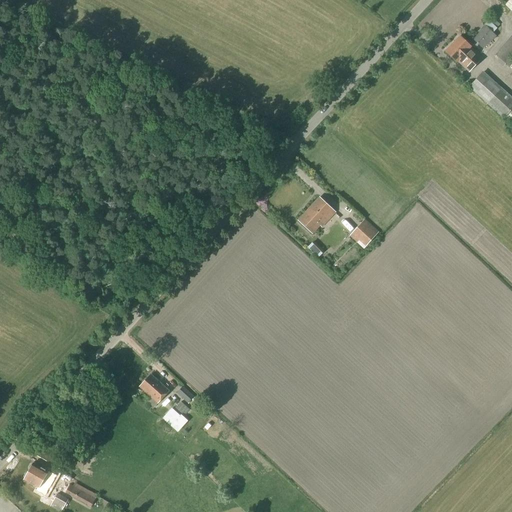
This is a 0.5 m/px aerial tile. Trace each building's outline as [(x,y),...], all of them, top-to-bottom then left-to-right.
[(496,31),(504,26),(500,21),(493,26),(496,31)] [(483,49),(496,36),(484,25),(472,38),(483,49)] [(511,34),(495,55),(509,68),(511,64),(511,34)] [(469,73),(482,59),(470,48),(471,47),(460,37),(445,52),(456,62),(457,61),(469,73)] [(504,120),(511,110),(511,98),(483,72),(468,88),(504,120)] [(322,228),(336,213),(319,197),(297,221),(312,235),(320,227),(322,228)] [(363,250),(379,233),(364,220),(349,237),(363,250)] [(150,375),(140,387),(151,397),(150,397),(147,401),(154,407),(157,404),(161,400),(165,396),(169,392),(169,391),(151,375),(150,375)] [(194,407),(199,401),(194,396),(183,386),(176,394),(187,404),(189,402),(194,407)] [(181,402),(172,411),(180,419),(189,410),(181,402)] [(172,413),(162,423),(176,436),(186,425),(181,420),(180,420),(172,413)] [(60,454),(67,446),(61,440),(54,449),(60,454)] [(48,472),(33,463),(32,465),(30,465),(29,468),(29,469),(26,474),(25,474),(24,477),(24,478),(23,480),(38,489),(37,491),(43,495),(47,489),(54,492),(55,490),(48,485),(49,484),(44,481),(45,479),(50,482),(54,476),(48,472)] [(98,496),(76,484),(74,487),(70,485),(65,494),(91,508),(98,496)] [(59,511),(61,511),(68,500),(57,494),(50,507),(59,511)]
